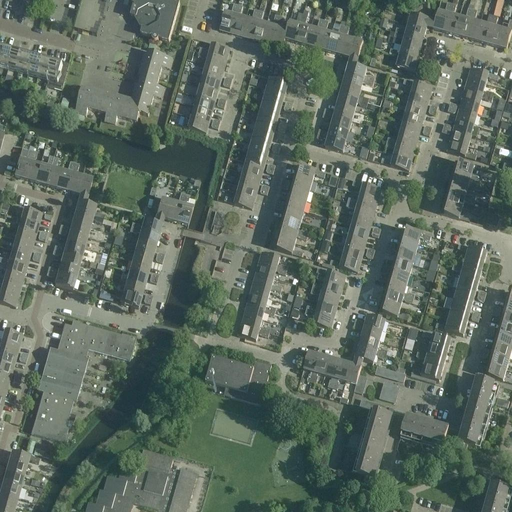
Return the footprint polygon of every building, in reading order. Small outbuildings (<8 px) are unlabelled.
[(435,23),(433,31),(444,34),(452,6),(447,4),(445,12),(446,12),(446,15),(444,15),(438,13),(436,20),(435,21),(435,23)] [(224,14),(219,32),(230,35),(238,7),(234,6),(231,16),(224,14)] [(452,6),(444,34),(454,36),(459,19),(453,17),(452,17),(453,14),(454,14),(456,7),(452,6)] [(238,7),(230,35),(240,38),(245,20),(240,18),(242,8),(238,7)] [(459,19),(454,36),(465,39),(473,11),(468,10),(466,17),(467,18),(466,21),(465,20),(459,19)] [(285,41),(295,44),(304,13),(300,11),(296,22),(298,23),(297,26),(289,23),(287,31),(287,32),(284,41),(285,41)] [(473,11),(465,39),(475,42),(480,24),(474,23),(473,23),(474,20),(475,20),(477,13),(473,11)] [(240,38),(251,41),(259,13),(254,12),(252,22),(245,20),(240,38)] [(251,41),(261,44),(266,26),(260,24),(263,14),(259,13),(251,41)] [(295,44),(305,47),(310,29),(304,28),(308,14),(304,13),(295,44)] [(426,32),(427,29),(430,30),(433,31),(435,23),(411,16),(408,27),(426,32)] [(475,42),(485,45),(493,17),(489,16),(487,23),(488,24),(487,27),(480,24),(475,42)] [(493,17),(485,45),(487,46),(496,48),(501,30),(495,29),(494,28),(494,26),(496,26),(498,19),(493,17)] [(272,27),(266,26),(261,44),(271,47),(279,19),(275,18),(272,27)] [(279,19),(271,47),(282,50),(285,41),(284,41),(287,32),(287,31),(281,30),(284,20),(279,19)] [(386,30),(388,21),(381,20),(379,29),(386,30)] [(305,47),(316,50),(324,22),(319,21),(317,28),(319,28),(318,31),(310,29),(305,47)] [(316,50),(326,53),(331,35),(324,33),(325,30),(326,30),(328,24),(324,22),(316,50)] [(501,30),(496,48),(507,51),(511,33),(511,30),(511,22),(509,22),(507,29),(509,30),(508,32),(507,32),(501,30)] [(326,53),(337,56),(345,28),(340,27),(338,34),(340,34),(339,37),(331,35),(326,53)] [(423,42),(426,32),(408,27),(406,34),(403,34),(404,32),(396,30),(395,35),(423,42)] [(337,56),(347,59),(352,41),(345,39),(346,36),(347,36),(349,29),(345,28),(337,56)] [(420,53),(423,42),(395,35),(394,39),(401,41),(402,40),(404,40),(402,48),(420,53)] [(347,59),(350,60),(349,64),(349,66),(356,68),(357,66),(363,44),(352,41),(347,59)] [(227,62),(230,52),(212,46),(210,54),(207,53),(208,52),(200,50),(199,54),(227,62)] [(0,65),(0,68),(9,71),(15,50),(8,48),(7,52),(4,51),(0,65)] [(417,63),(420,53),(402,48),(400,55),(397,54),(398,53),(390,51),(389,56),(399,59),(399,58),(417,63)] [(9,71),(19,74),(23,57),(20,56),(21,52),(15,50),(9,71)] [(82,91),(75,115),(86,118),(88,110),(107,116),(104,123),(115,126),(117,119),(137,124),(139,116),(148,118),(153,98),(161,100),(164,90),(157,88),(162,69),(169,71),(173,60),(148,53),(147,58),(144,58),(138,78),(141,79),(140,83),(138,88),(136,87),(132,102),(117,98),(116,100),(107,98),(108,95),(87,89),(87,92),(82,91)] [(19,74),(28,77),(32,65),(34,56),(28,54),(27,58),(23,57),(19,74)] [(224,72),(227,62),(199,54),(198,59),(205,61),(205,59),(208,60),(206,67),(224,72)] [(28,77),(31,78),(38,79),(43,62),(40,61),(41,57),(34,56),(32,65),(28,77)] [(396,69),(414,74),(417,63),(399,58),(399,59),(396,69)] [(38,79),(48,82),(54,61),(47,59),(46,63),(43,62),(38,79)] [(54,61),(48,82),(46,88),(62,93),(70,66),(54,61)] [(349,66),(345,77),(374,85),(375,80),(368,78),(367,79),(364,79),(365,77),(366,71),(363,70),(356,68),(349,66)] [(221,83),(224,72),(206,67),(203,78),(221,83)] [(471,70),(468,81),(485,86),(487,80),(487,79),(490,80),(490,81),(497,83),(503,85),(504,80),(498,79),(488,76),(488,75),(471,70)] [(345,77),(342,87),(360,92),(362,86),(362,85),(365,86),(365,87),(372,89),(374,85),(345,77)] [(218,93),(221,83),(203,78),(200,88),(218,93)] [(275,82),(269,81),(266,92),(284,97),(287,86),(275,82)] [(468,81),(465,92),(492,100),(494,95),(487,93),(486,94),(483,94),(484,92),(485,86),(468,81)] [(429,100),(432,89),(414,84),(414,85),(404,82),(403,86),(410,88),(411,87),(413,88),(411,95),(429,100)] [(342,87),(340,97),(368,105),(369,101),(361,99),(361,100),(358,99),(359,99),(360,92),(342,87)] [(200,88),(197,99),(215,104),(218,93),(200,88)] [(266,92),(263,102),(281,107),(284,97),(266,92)] [(465,92),(462,102),(480,107),(481,101),(482,100),(485,101),(484,102),(491,104),(492,100),(465,92)] [(411,95),(408,105),(426,111),(429,100),(411,95)] [(340,97),(337,108),(355,113),(356,107),(357,105),(360,106),(359,108),(366,110),(368,105),(340,97)] [(197,99),(194,109),(212,114),(215,104),(197,99)] [(263,102),(261,112),(279,118),(281,107),(263,102)] [(462,102),(459,113),(477,117),(480,107),(462,102)] [(408,105),(405,116),(423,121),(426,111),(408,105)] [(337,108),(334,119),(352,124),(355,113),(337,108)] [(194,109),(191,120),(209,125),(212,114),(194,109)] [(261,112),(258,123),(276,128),(279,118),(261,112)] [(459,113),(456,123),(474,128),(477,117),(459,113)] [(405,116),(402,126),(420,131),(423,121),(405,116)] [(334,119),(331,129),(349,134),(352,124),(334,119)] [(191,120),(188,130),(206,135),(209,125),(191,120)] [(258,123),(255,133),(273,138),(276,128),(258,123)] [(456,123),(453,133),(471,138),(474,128),(456,123)] [(402,126),(399,136),(417,142),(420,131),(402,126)] [(331,129),(328,139),(346,144),(349,134),(331,129)] [(255,133),(252,144),(270,149),(273,138),(255,133)] [(453,133),(450,144),(468,149),(471,138),(453,133)] [(415,152),(417,142),(399,136),(398,143),(397,144),(395,143),(395,142),(388,140),(387,144),(415,152)] [(328,139),(325,150),(343,155),(346,144),(328,139)] [(267,159),(270,149),(252,144),(249,154),(267,159)] [(412,162),(413,157),(415,152),(387,144),(386,149),(393,151),(393,149),(396,150),(394,157),(412,162)] [(450,144),(447,155),(465,160),(465,159),(475,162),(476,158),(469,156),(469,157),(466,156),(466,155),(468,149),(450,144)] [(14,178),(25,181),(33,153),(28,152),(28,154),(21,153),(19,160),(14,178)] [(25,181),(32,183),(35,184),(40,166),(34,165),(37,154),(33,153),(25,181)] [(249,154),(246,165),(264,170),(267,159),(249,154)] [(412,162),(394,157),(392,163),(392,165),(389,164),(389,163),(382,161),(381,165),(391,168),(409,173),(412,162)] [(35,184),(46,187),(53,159),(49,158),(46,168),(40,166),(35,184)] [(46,187),(56,190),(61,172),(55,170),(58,160),(53,159),(46,187)] [(473,168),(455,163),(452,174),(480,182),(482,178),(475,176),(474,177),(471,176),(473,168)] [(56,190),(66,193),(74,165),(70,164),(67,174),(61,172),(56,190)] [(74,165),(67,193),(77,196),(82,178),(76,176),(79,166),(74,165)] [(246,165),(243,175),(261,180),(264,170),(246,165)] [(297,168),(294,179),(312,184),(314,178),(314,176),(317,177),(317,178),(324,180),(325,176),(315,173),(316,173),(305,170),(297,168)] [(452,174),(449,185),(467,190),(469,182),(473,183),(472,184),(479,186),(480,182),(452,174)] [(243,175),(240,186),(258,191),(261,180),(243,175)] [(331,177),(328,188),(335,190),(338,179),(331,177)] [(82,178),(77,196),(80,197),(80,198),(78,203),(86,205),(88,199),(89,196),(93,181),(82,178)] [(294,179),(291,189),(309,194),(312,184),(294,179)] [(353,184),(352,188),(362,191),(360,197),(378,202),(381,191),(363,186),(363,187),(353,184)] [(449,185),(446,195),(474,203),(476,198),(469,196),(469,198),(465,197),(466,195),(467,190),(449,185)] [(240,186),(237,196),(255,201),(258,191),(240,186)] [(291,189),(289,199),(306,205),(309,194),(291,189)] [(167,221),(177,224),(185,196),(181,195),(179,202),(180,203),(179,205),(172,203),(167,221)] [(446,195),(444,205),(462,211),(464,203),(467,204),(466,205),(473,207),(474,203),(446,195)] [(177,224),(188,228),(193,209),(186,207),(186,204),(187,205),(189,198),(185,196),(177,224)] [(252,212),(255,201),(237,196),(236,202),(236,203),(233,202),(233,201),(226,199),(225,204),(234,207),(252,212)] [(349,200),(347,204),(375,212),(378,202),(360,197),(358,202),(358,204),(356,203),(356,202),(349,200)] [(289,199),(286,210),(303,215),(306,205),(289,199)] [(164,220),(167,221),(172,203),(161,200),(160,203),(154,201),(152,209),(158,211),(154,224),(162,226),(164,220)] [(86,205),(78,203),(75,214),(103,222),(104,217),(94,214),(96,208),(95,207),(86,205)] [(347,204),(346,209),(354,211),(354,210),(356,210),(356,212),(354,218),(372,223),(375,212),(347,204)] [(440,216),(459,221),(469,224),(470,219),(463,217),(463,218),(460,217),(462,211),(444,205),(440,216)] [(42,215),(24,210),(21,221),(39,226),(42,215)] [(286,210),(283,220),(301,225),(303,215),(286,210)] [(75,214),(72,224),(90,229),(92,223),(102,226),(103,222),(75,214)] [(354,218),(351,228),(369,233),(372,223),(354,218)] [(486,227),(497,230),(499,222),(488,218),(486,227)] [(283,220),(280,230),(308,238),(309,234),(302,232),(301,233),(299,232),(299,231),(301,225),(283,220)] [(21,221),(18,231),(36,236),(39,226),(21,221)] [(162,226),(154,224),(144,222),(142,228),(142,229),(139,228),(139,227),(132,225),(131,229),(159,237),(162,226)] [(87,239),(90,229),(72,224),(69,234),(87,239)] [(351,228),(349,238),(366,244),(369,233),(351,228)] [(156,248),(159,237),(131,229),(129,234),(137,236),(137,235),(140,236),(138,243),(156,248)] [(280,230),(277,241),(294,246),(296,240),(296,239),(299,239),(299,241),(306,243),(308,238),(280,230)] [(18,231),(15,241),(33,247),(36,236),(18,231)] [(421,236),(403,231),(400,242),(418,247),(419,241),(420,240),(423,240),(422,242),(429,244),(430,239),(421,236)] [(84,250),(87,239),(69,234),(66,245),(84,250)] [(349,238),(346,249),(363,254),(366,244),(349,238)] [(30,257),(32,251),(33,247),(15,241),(12,252),(30,257)] [(277,241),(274,252),(292,257),(292,256),(302,259),(303,254),(296,252),(296,254),(292,253),(293,252),(294,246),(277,241)] [(415,257),(418,247),(400,242),(397,252),(415,257)] [(153,258),(156,248),(138,243),(135,253),(153,258)] [(66,245),(63,255),(81,260),(84,250),(66,245)] [(487,254),(469,249),(469,250),(459,247),(457,251),(465,253),(465,252),(467,253),(465,260),(484,265),(487,254)] [(346,249),(343,259),(360,265),(363,254),(346,249)] [(27,267),(30,257),(12,252),(9,262),(27,267)] [(412,268),(415,257),(397,252),(394,263),(412,268)] [(150,269),(153,258),(135,253),(132,264),(150,269)] [(280,259),(262,254),(259,265),(287,273),(288,269),(281,267),(280,268),(277,267),(280,259)] [(63,255),(60,266),(79,271),(81,260),(63,255)] [(24,278),(27,267),(9,262),(0,259),(0,264),(8,267),(6,273),(24,278)] [(331,262),(330,267),(340,270),(339,270),(350,273),(357,275),(360,265),(343,259),(341,265),(341,266),(338,266),(338,264),(331,262)] [(481,276),(484,265),(465,260),(463,267),(461,267),(462,265),(454,263),(453,268),(481,276)] [(409,278),(412,268),(394,263),(391,273),(409,278)] [(147,279),(150,269),(132,264),(129,274),(147,279)] [(259,265),(256,275),(274,281),(276,274),(279,274),(278,275),(285,277),(287,273),(259,265)] [(60,266),(58,276),(76,281),(79,271),(60,266)] [(478,286),(481,276),(453,268),(451,272),(459,274),(459,273),(462,274),(460,281),(478,286)] [(318,271),(316,275),(324,277),(324,276),(326,277),(326,278),(324,284),(343,289),(343,288),(346,278),(328,273),(318,271)] [(0,282),(21,288),(24,278),(6,273),(4,279),(0,277),(0,282)] [(406,288),(409,278),(391,273),(388,283),(406,288)] [(144,289),(147,279),(129,274),(126,284),(144,289)] [(256,275),(253,286),(281,294),(282,289),(272,286),(274,281),(256,275)] [(58,276),(54,287),(73,292),(76,281),(58,276)] [(460,281),(457,292),(475,297),(478,286),(460,281)] [(18,299),(21,288),(0,282),(0,287),(2,288),(0,294),(18,299)] [(388,283),(385,294),(413,302),(413,301),(418,302),(419,298),(414,297),(407,295),(407,296),(404,295),(406,288),(388,283)] [(141,300),(144,289),(126,284),(123,295),(141,300)] [(313,287),(312,291),(340,299),(343,289),(324,284),(323,290),(322,291),(320,290),(321,289),(313,287)] [(253,286),(250,296),(268,301),(270,294),(273,295),(273,296),(279,298),(281,294),(253,286)] [(312,291),(311,296),(318,298),(318,297),(320,297),(320,298),(318,304),(337,310),(340,299),(312,291)] [(457,292),(454,302),(472,307),(475,297),(457,292)] [(0,305),(15,309),(18,299),(0,294),(0,305)] [(385,294),(382,304),(400,310),(402,303),(402,302),(406,303),(405,304),(412,306),(413,302),(385,294)] [(138,311),(141,300),(123,295),(120,305),(138,311)] [(250,296),(247,307),(275,315),(276,310),(269,308),(269,310),(266,309),(266,307),(268,301),(250,296)] [(454,302),(451,312),(469,318),(472,307),(454,302)] [(307,308),(306,312),(334,320),(337,310),(318,304),(317,310),(316,312),(313,311),(313,309),(307,308)] [(379,315),(387,317),(397,320),(407,322),(408,318),(402,316),(401,317),(399,316),(400,310),(382,304),(379,315)] [(511,318),(511,306),(505,305),(503,315),(511,318)] [(247,307),(244,317),(262,322),(263,316),(273,319),(275,315),(247,307)] [(306,312),(305,317),(312,319),(312,317),(315,318),(314,319),(313,326),(318,327),(320,328),(331,331),(334,320),(306,312)] [(451,312),(448,323),(466,328),(469,318),(451,312)] [(511,329),(511,318),(503,315),(500,326),(511,329)] [(244,317),(241,327),(269,335),(270,331),(263,329),(263,331),(260,330),(260,328),(262,322),(244,317)] [(385,323),(367,318),(364,329),(382,334),(385,323)] [(30,436),(32,437),(43,440),(43,439),(58,444),(66,446),(67,442),(68,438),(66,438),(68,431),(65,430),(73,403),(76,404),(88,361),(85,361),(88,352),(128,363),(128,364),(129,364),(134,346),(136,340),(122,336),(121,337),(80,326),(80,325),(72,323),(71,328),(64,326),(62,333),(57,352),(56,352),(49,350),(38,393),(43,394),(32,431),(30,436)] [(445,333),(456,336),(463,338),(466,328),(448,323),(446,328),(446,330),(444,329),(444,328),(437,326),(436,330),(445,333)] [(511,340),(511,329),(500,326),(497,336),(511,340)] [(238,338),(245,340),(256,343),(258,336),(261,337),(261,338),(268,340),(269,335),(241,327),(238,338)] [(379,344),(382,334),(364,329),(361,339),(379,344)] [(23,337),(6,332),(4,332),(0,330),(0,335),(0,336),(1,334),(4,335),(3,337),(2,343),(19,348),(23,337)] [(451,341),(434,336),(433,337),(423,334),(422,338),(429,340),(429,339),(432,340),(430,347),(448,352),(451,341)] [(511,340),(497,336),(494,347),(511,352),(511,350),(511,340)] [(361,339),(358,350),(386,357),(387,353),(381,351),(380,352),(377,351),(379,344),(361,339)] [(0,353),(17,358),(19,348),(2,343),(0,348),(0,353)] [(445,363),(448,352),(430,347),(428,354),(425,354),(426,352),(418,350),(417,355),(445,363)] [(509,362),(511,352),(494,347),(491,357),(509,362)] [(358,350),(355,360),(363,363),(370,365),(373,366),(375,359),(375,358),(378,358),(378,360),(385,361),(386,358),(386,357),(358,350)] [(0,364),(14,368),(17,358),(0,353),(0,364)] [(308,354),(303,372),(311,374),(310,377),(309,376),(307,383),(311,384),(319,357),(308,354)] [(442,373),(445,363),(417,355),(416,359),(423,361),(424,360),(426,361),(424,368),(442,373)] [(329,359),(319,357),(311,384),(316,386),(318,379),(317,379),(318,376),(324,378),(329,359)] [(491,357),(488,367),(506,372),(509,362),(491,357)] [(271,368),(269,367),(255,363),(253,370),(212,359),(205,384),(226,390),(223,398),(260,408),(264,394),(267,382),(271,368)] [(340,362),(329,359),(324,378),(332,380),(331,382),(329,382),(328,389),(332,390),(340,362)] [(350,365),(345,383),(356,386),(359,377),(361,369),(361,368),(362,366),(362,364),(363,363),(355,360),(355,362),(354,364),(354,366),(350,365)] [(340,362),(332,390),(337,391),(338,385),(337,385),(338,381),(339,382),(345,383),(350,365),(340,362)] [(0,375),(11,379),(14,368),(0,364),(0,375)] [(485,378),(503,383),(506,372),(488,367),(485,378)] [(421,379),(435,383),(439,384),(442,373),(424,368),(422,375),(420,374),(420,373),(412,371),(411,376),(421,379)] [(404,384),(405,378),(406,377),(377,369),(375,376),(404,384)] [(0,387),(8,389),(11,379),(0,375),(0,387)] [(467,448),(480,451),(483,441),(484,441),(487,430),(486,430),(488,420),(490,421),(493,409),(492,409),(494,400),(496,400),(499,388),(485,384),(486,379),(476,376),(475,382),(484,385),(482,391),(474,388),(469,404),(478,406),(467,448),(457,445),(456,450),(466,453),(467,448)] [(359,377),(356,386),(354,394),(362,396),(367,380),(359,377)] [(399,389),(384,385),(380,401),(394,405),(399,389)] [(359,409),(369,412),(371,412),(368,422),(367,422),(363,434),(365,434),(362,443),(361,443),(358,454),(359,454),(356,464),(355,464),(352,475),(366,479),(364,484),(371,486),(372,481),(366,479),(384,416),(386,411),(385,411),(386,409),(361,402),(359,409)] [(391,416),(394,417),(401,419),(405,421),(406,418),(407,417),(402,415),(386,411),(384,416),(390,418),(391,416)] [(442,453),(446,438),(440,436),(442,428),(427,423),(425,432),(419,431),(422,422),(406,418),(405,421),(400,439),(411,442),(410,444),(421,447),(422,446),(431,449),(431,450),(442,453)] [(12,453),(8,464),(26,469),(28,462),(31,463),(31,464),(38,466),(40,461),(30,459),(30,458),(12,453)] [(131,511),(133,506),(155,511),(187,511),(197,476),(181,472),(181,474),(171,471),(173,461),(143,453),(138,471),(123,467),(119,482),(108,479),(104,493),(100,492),(96,507),(89,505),(86,511),(131,511)] [(23,480),(26,469),(8,464),(6,475),(23,480)] [(21,490),(23,480),(6,475),(3,485),(21,490)] [(507,511),(510,505),(511,505),(511,501),(511,493),(500,490),(502,485),(495,483),(494,489),(499,490),(497,496),(489,494),(485,509),(494,511),(493,511),(507,511)] [(0,495),(18,500),(21,490),(3,485),(0,494),(0,495)] [(0,506),(15,511),(18,500),(0,495),(0,506)]
